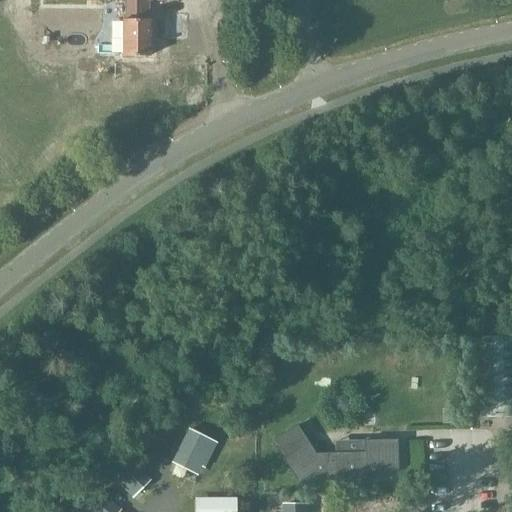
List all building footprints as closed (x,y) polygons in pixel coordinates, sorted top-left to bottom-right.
[(125,0),(125,19),(122,19),(122,56),(148,56),(148,19),(144,19),(143,0),(125,0)] [(511,335),(477,336),(478,423),(511,422),(511,335)] [(299,425),(273,441),(301,484),(368,482),(368,472),(400,471),(399,439),(366,440),(366,452),(317,453),(299,425)] [(188,429),(171,462),(196,475),(201,467),(203,468),(216,443),(188,429)] [(108,475),(132,498),(150,480),(126,457),(108,475)] [(95,489),(78,509),(82,511),(118,511),(120,510),(95,489)] [(236,511),(236,499),(202,500),(202,511),(236,511)]
